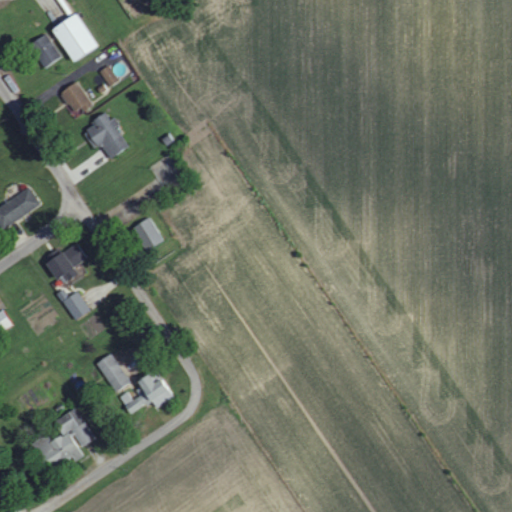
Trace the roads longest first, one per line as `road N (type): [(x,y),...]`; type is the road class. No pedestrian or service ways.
road 1 (residential): [(188,411),(197,398),(188,349),(0,77)]
road 2 (residential): [(41,511),(188,411)]
